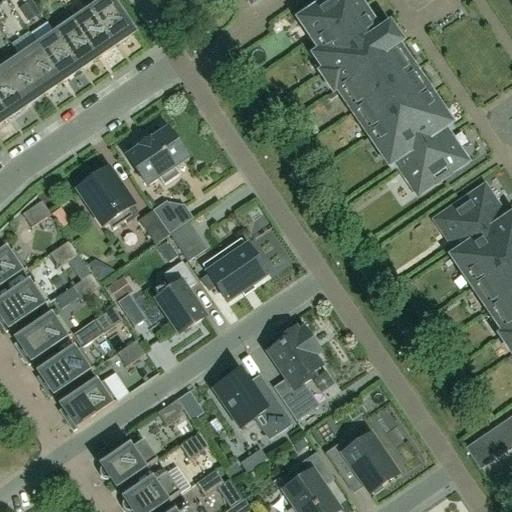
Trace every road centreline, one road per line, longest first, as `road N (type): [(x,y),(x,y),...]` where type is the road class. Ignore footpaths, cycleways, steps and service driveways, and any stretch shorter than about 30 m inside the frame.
road 1 (residential): [(0,191),(179,60),(323,276)]
road 2 (residential): [(65,456),(323,276)]
road 3 (residential): [(323,276),(454,469)]
